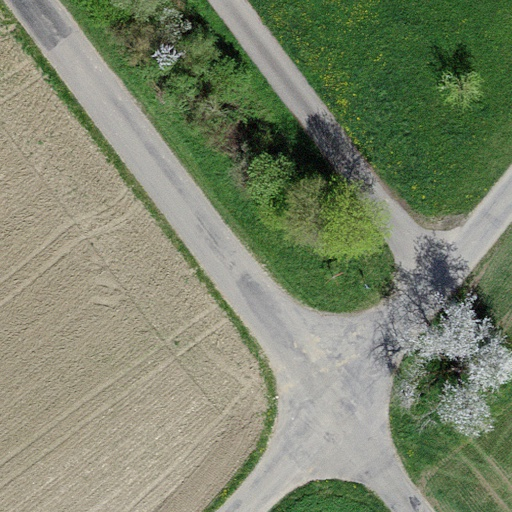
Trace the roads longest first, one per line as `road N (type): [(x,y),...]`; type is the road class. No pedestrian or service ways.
road 1 (unclassified): [(334,416),(23,0)]
road 2 (track): [(246,0),(450,272)]
road 3 (unclassified): [(334,416),(511,194)]
road 4 (unclassified): [(230,511),(334,416)]
road 5 (unclassified): [(411,511),(334,416)]
